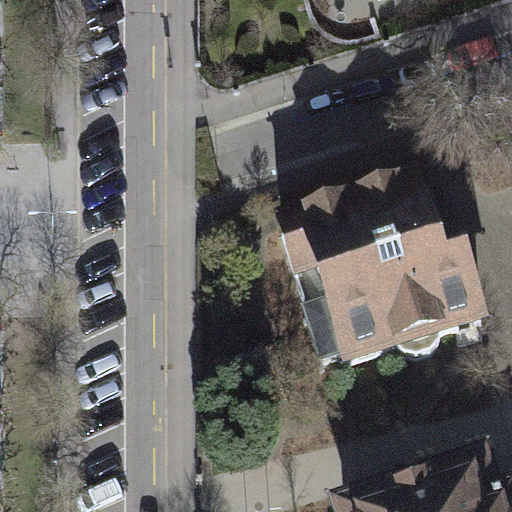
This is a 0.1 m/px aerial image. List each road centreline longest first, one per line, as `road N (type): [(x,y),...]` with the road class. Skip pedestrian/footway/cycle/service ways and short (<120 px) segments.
road 1 (residential): [(144,0),(139,511)]
road 2 (residential): [(239,152),(511,65)]
